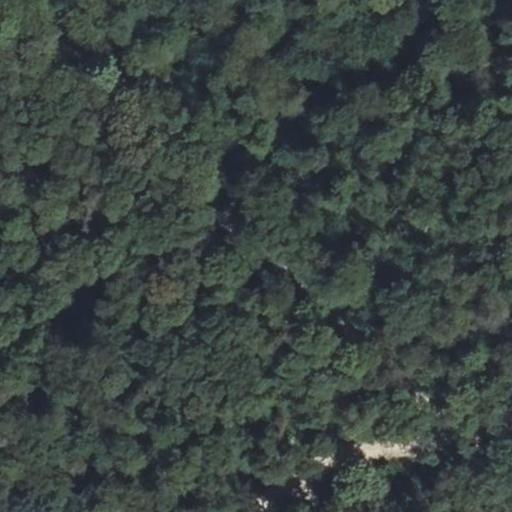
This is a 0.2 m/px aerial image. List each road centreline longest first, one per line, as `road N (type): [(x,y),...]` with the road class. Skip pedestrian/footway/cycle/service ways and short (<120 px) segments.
road 1 (track): [(454,435),(234,227),(49,97),(0,38)]
road 2 (track): [(454,435),(353,454),(256,511)]
